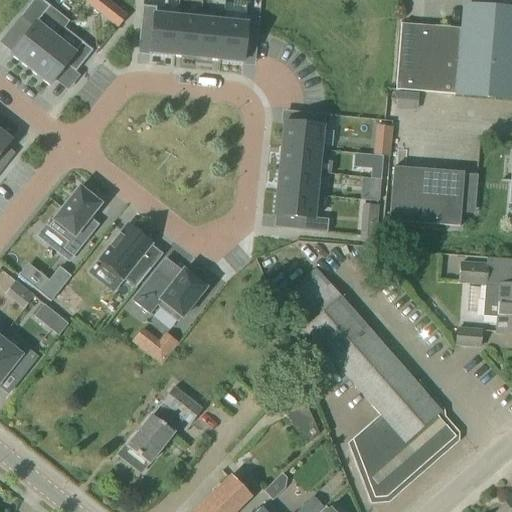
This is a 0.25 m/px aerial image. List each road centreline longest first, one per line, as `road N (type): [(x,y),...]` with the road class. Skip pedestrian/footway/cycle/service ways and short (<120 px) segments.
road 1 (residential): [(74,151),(129,86),(245,99),(246,220),(224,240),(203,245),(180,237)]
road 2 (residential): [(180,237),(74,151)]
